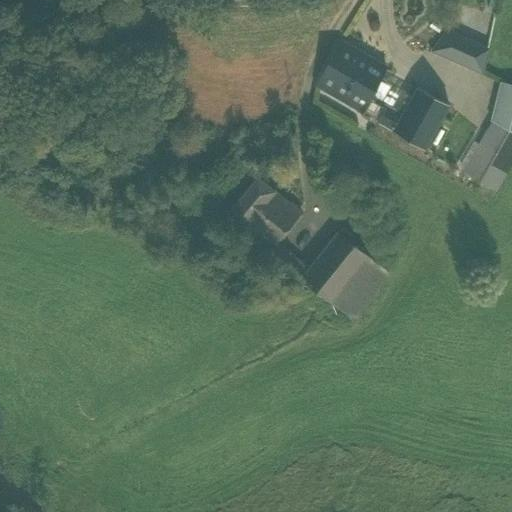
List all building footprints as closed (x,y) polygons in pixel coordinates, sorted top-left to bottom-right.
[(488,49),(445,31),(432,52),(481,72),(488,49)] [(386,68),(338,40),(315,84),(356,108),(355,110),(391,130),(401,115),(370,97),(386,68)] [(492,121),(507,129),(511,116),(511,86),(505,84),(492,121)] [(448,105),(417,87),(401,115),(391,130),(423,149),(448,105)] [(492,121),(462,171),(495,191),(511,160),(511,132),(507,129),(492,121)] [(300,213),(257,177),(226,214),(254,237),(270,250),(276,242),(300,213)] [(336,232),(308,268),(307,268),(300,280),(330,302),(367,256),(336,232)] [(307,268),(276,242),(270,250),(254,237),(245,248),(293,288),(300,280),(307,268)] [(389,272),(367,256),(330,302),(351,318),(389,272)]
